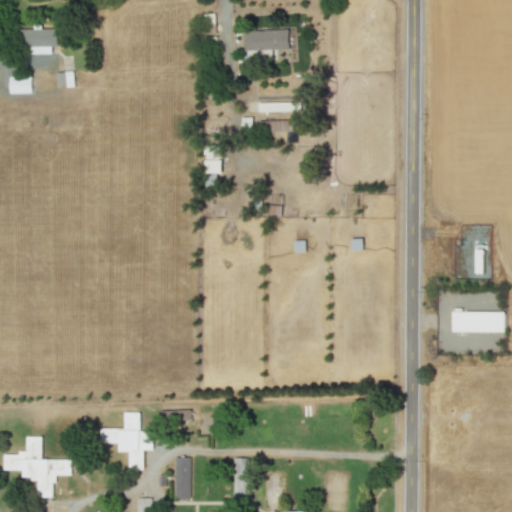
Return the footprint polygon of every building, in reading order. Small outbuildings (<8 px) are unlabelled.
[(246,50),(290,48),(290,29),(245,30),(246,50)] [(59,88),(75,86),(73,71),(57,72),(59,88)] [(32,93),(32,76),(11,76),(12,93),(32,93)] [(298,102),(259,102),(259,111),(298,111),(298,102)] [(265,120),(265,131),(284,131),(284,120),(265,120)] [(223,172),(222,144),(206,145),(207,172),(223,172)] [(507,312),(454,311),(454,331),(506,332),(507,312)] [(192,421),(192,409),(163,410),(163,422),(192,421)] [(125,428),(103,428),(103,443),(119,443),(119,451),(129,451),(129,470),(144,470),(144,450),(155,450),(155,431),(141,431),(141,412),(126,412),(125,428)] [(42,459),(42,436),(27,436),(27,453),(4,453),(4,470),(25,470),(25,477),(38,477),(38,496),(55,496),(55,475),(72,475),(72,459),(42,459)] [(190,457),(175,457),(175,498),(191,498),(190,457)] [(234,498),(250,498),(251,458),(235,457),(234,498)] [(151,511),(152,497),(137,497),(136,511),(151,511)]
